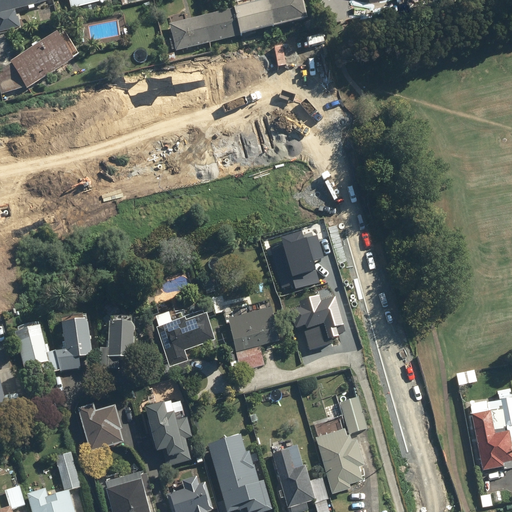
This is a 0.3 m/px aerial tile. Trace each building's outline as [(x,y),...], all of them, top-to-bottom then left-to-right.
[(54,0),(0,0),(0,33),(23,28),(19,10),(55,2),(54,0)] [(72,0),(75,11),(101,6),(100,0),(72,0)] [(308,0),(273,0),(170,25),(176,53),(313,20),(308,0)] [(81,59),(65,32),(14,64),(17,67),(0,75),(0,80),(8,97),(29,87),(31,90),(81,59)] [(270,245),(282,292),(320,282),(314,259),(322,257),(316,233),(304,236),(303,230),(279,237),(281,242),(270,245)] [(304,325),(310,346),(334,340),(332,334),(344,331),(335,298),(321,302),(320,295),(299,301),(300,305),(291,307),(296,327),(304,325)] [(264,346),(284,341),(277,310),(232,321),(245,372),(269,366),(264,346)] [(158,318),(173,369),(191,364),(187,351),(219,341),(212,314),(177,325),(173,313),(158,318)] [(91,316),(67,318),(70,350),(50,353),(44,325),(18,329),(26,367),(41,364),(43,376),(86,368),(84,357),(94,356),(91,316)] [(141,322),(115,320),(112,350),(103,349),(101,372),(121,374),(122,360),(138,361),(141,322)] [(477,370),(458,374),(461,387),(479,383),(477,370)] [(4,372),(0,372),(0,411),(11,409),(4,372)] [(472,405),(474,414),(485,472),(511,466),(511,390),(511,389),(498,391),(500,400),(472,405)] [(349,432),(318,441),(334,496),(352,491),(351,487),(368,482),(364,470),(368,469),(359,436),(370,433),(361,398),(341,403),(349,432)] [(169,403),(150,408),(162,454),(173,451),(174,457),(178,456),(181,465),(193,462),(187,439),(195,437),(190,418),(180,420),(178,412),(171,413),(169,403)] [(120,406),(84,414),(93,453),(129,444),(120,406)] [(263,511),(275,509),(258,451),(249,453),(244,436),(211,445),(229,511),(232,511),(246,508),(246,511),(263,511)] [(310,504),(319,502),(309,467),(305,468),(300,448),(276,455),(291,511),(309,511),(312,511),(310,504)] [(78,511),(74,493),(84,490),(74,454),(58,458),(67,493),(52,497),(50,491),(32,495),(36,511),(78,511)] [(153,511),(143,474),(109,482),(116,511),(153,511)] [(210,511),(217,510),(209,483),(205,484),(203,477),(187,481),(189,489),(169,494),(174,511),(210,511)] [(13,511),(5,511),(16,511),(15,509),(28,506),(23,486),(7,490),(13,511)]
